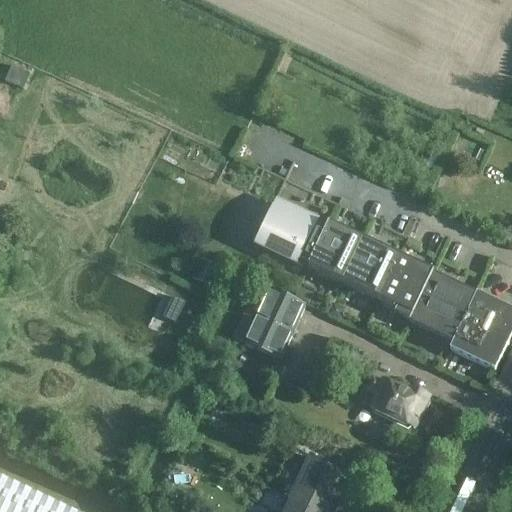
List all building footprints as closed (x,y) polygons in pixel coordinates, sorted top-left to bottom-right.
[(13,66),(7,79),(25,86),(30,73),(13,66)] [(283,210),(264,249),(291,261),(292,259),(310,267),(309,270),(343,286),(364,243),(329,227),(327,231),(283,210)] [(364,243),(343,286),(379,303),(399,260),(364,243)] [(399,260),(379,303),(413,319),(434,277),(399,260)] [(413,319),(410,325),(453,346),(477,298),(434,277),(413,319)] [(281,362),(306,307),(258,286),(233,340),(281,362)] [(454,346),(450,352),(495,374),(511,338),(511,312),(477,296),(477,298),(453,346),(454,346)] [(364,358),(334,346),(324,369),(354,382),(364,358)] [(372,377),(365,393),(376,398),(375,415),(408,431),(409,429),(415,432),(424,412),(426,413),(431,403),(429,402),(431,399),(420,394),(418,398),(390,384),(390,385),(372,377)] [(308,461),(290,500),(314,511),(334,511),(349,481),(324,469),(328,461),(294,445),(290,453),(308,461)] [(0,511),(75,511),(0,476),(0,511)] [(283,511),(314,511),(290,500),(283,511)]
